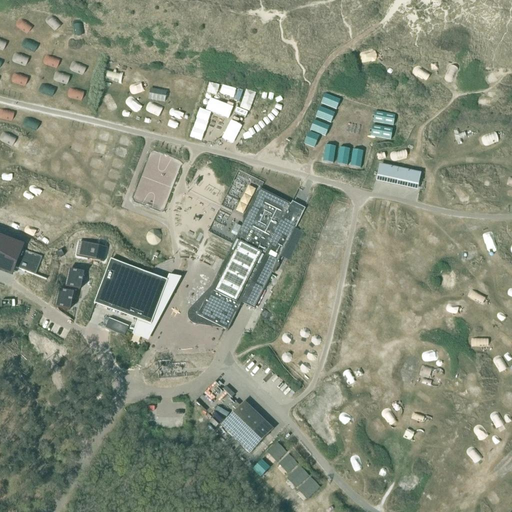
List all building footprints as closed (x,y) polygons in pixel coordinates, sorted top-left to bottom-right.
[(322,103),(337,109),(341,99),(326,93),(322,103)] [(315,120),(331,126),(337,110),(321,104),(315,120)] [(374,122),(394,125),(396,115),(376,111),(374,122)] [(315,121),(311,130),(326,136),(330,127),(315,121)] [(392,139),(394,129),(374,125),(372,136),(392,139)] [(326,146),(324,162),(334,163),(337,147),(326,146)] [(338,164),(349,165),(350,149),(340,148),(338,164)] [(362,167),(363,151),(353,150),(351,167),(362,167)] [(380,165),(377,177),(418,186),(420,174),(380,165)] [(189,315),(189,317),(189,318),(189,319),(190,320),(191,321),(192,322),(193,323),(194,323),(195,324),(196,324),(198,324),(199,323),(200,323),(201,322),(202,321),(203,320),(203,319),(227,331),(239,309),(240,306),(241,307),(243,304),(254,310),(295,228),(296,226),(283,220),(291,205),(260,190),(246,219),(243,224),(224,262),(218,274),(200,309),(199,309),(198,308),(196,308),(195,308),(194,309),(193,309),(192,310),(191,311),(190,312),(189,313),(189,314),(189,315)] [(0,269),(13,275),(15,269),(27,273),(46,280),(35,275),(42,258),(22,250),(24,247),(0,239),(0,269)] [(80,242),(77,256),(104,262),(107,248),(80,242)] [(60,250),(55,252),(58,259),(63,256),(60,250)] [(111,261),(111,260),(93,306),(95,306),(137,322),(152,328),(171,278),(170,278),(168,283),(149,276),(148,276),(111,262),(111,261)] [(67,287),(67,288),(80,290),(79,290),(83,274),(83,273),(70,270),(70,271),(71,271),(67,287)] [(56,307),(56,308),(69,310),(72,294),(73,294),(73,293),(60,290),(60,291),(57,307),(56,307)] [(262,310),(259,317),(270,322),(274,316),(262,310)] [(128,327),(109,320),(106,330),(124,337),(127,331),(128,327)] [(132,335),(130,342),(140,347),(143,343),(146,344),(152,328),(137,322),(132,335)] [(233,398),(235,395),(227,387),(224,390),(233,398)] [(243,404),(222,425),(251,453),(269,435),(261,427),(264,425),(243,404)] [(262,478),(281,458),(272,450),(254,470),(262,478)]
